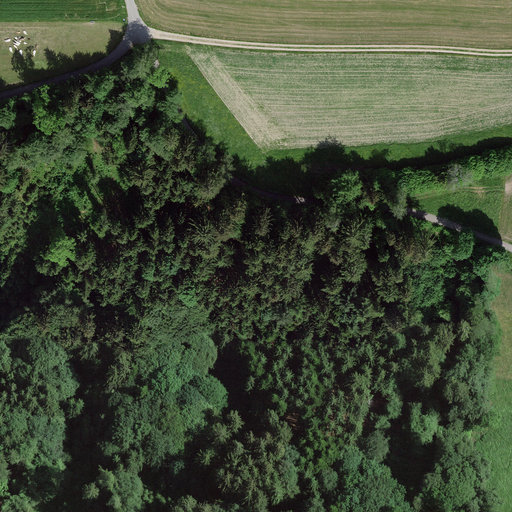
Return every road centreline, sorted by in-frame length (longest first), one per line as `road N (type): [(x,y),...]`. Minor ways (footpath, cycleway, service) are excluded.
road 1 (unclassified): [(511,247),(407,210),(242,185),(181,115),(133,28)]
road 2 (track): [(133,28),(226,43),(511,52)]
road 3 (unclassified): [(133,28),(103,64),(0,96)]
